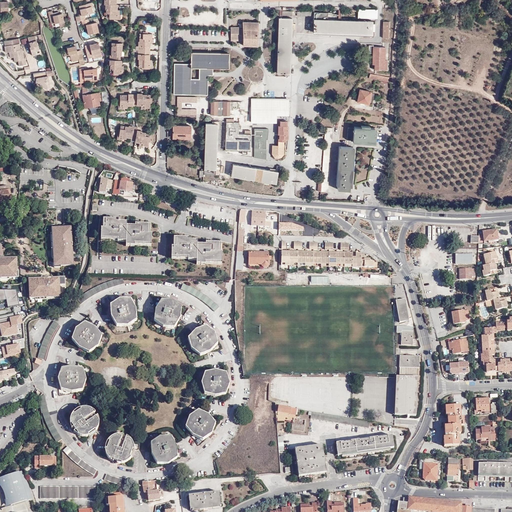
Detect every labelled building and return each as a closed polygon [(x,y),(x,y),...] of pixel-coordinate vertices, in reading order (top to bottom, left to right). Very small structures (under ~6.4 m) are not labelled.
[(0,11),(8,11),(8,1),(0,1),(0,11)] [(76,16),(77,21),(81,20),(85,19),(84,15),(92,12),(91,6),(93,6),(92,2),(79,5),(82,15),(76,16)] [(116,4),(105,4),(105,9),(106,9),(106,17),(109,17),(118,17),(118,15),(119,15),(119,14),(119,10),(117,10),(117,4),(116,4)] [(378,18),(377,8),(357,9),(358,18),(378,18)] [(52,23),(59,22),(64,21),(63,13),(60,14),(58,14),(58,12),(53,12),(53,10),(49,11),(52,23)] [(331,19),(332,14),(327,14),(327,12),(314,12),(313,32),(372,34),(372,21),(331,19)] [(89,24),(88,18),(85,19),(81,20),(83,25),(84,25),(85,24),(86,28),(88,34),(98,32),(95,22),(89,24)] [(290,73),(292,18),(278,18),(276,73),(290,73)] [(231,27),(231,39),(239,39),(239,40),(243,40),(243,45),(257,46),(258,22),(243,22),(243,29),(239,29),(239,27),(231,27)] [(138,41),(138,50),(150,51),(150,43),(150,40),(152,40),(152,39),(152,34),(148,34),(142,34),(140,34),(139,41),(138,41)] [(41,53),(35,36),(28,37),(30,43),(31,47),(30,48),(33,56),(41,53)] [(19,39),(5,41),(6,46),(5,46),(6,52),(10,52),(13,51),(14,57),(15,61),(18,61),(19,65),(26,64),(25,58),(24,58),(22,49),(21,49),(19,39)] [(85,47),(88,57),(93,56),(92,54),(101,52),(98,42),(90,44),(90,46),(85,47)] [(120,51),(122,51),(122,43),(111,42),(111,55),(109,55),(109,59),(122,60),(123,60),(123,56),(120,56),(120,51)] [(80,64),(85,63),(82,53),(78,54),(77,50),(76,45),(67,47),(68,50),(69,54),(70,54),(71,61),(79,59),(80,64)] [(374,66),(374,68),(386,69),(387,60),(385,59),(385,47),(373,47),(373,45),(369,45),(368,53),(372,53),(371,66),(374,66)] [(150,51),(138,50),(137,59),(139,59),(138,67),(141,67),(150,67),(150,65),(151,65),(151,64),(151,60),(150,60),(150,51)] [(207,95),(208,75),(213,75),(213,69),(229,69),(229,53),(192,52),(191,64),(174,64),(174,94),(207,95)] [(122,60),(109,59),(109,65),(110,65),(110,73),(113,73),(122,73),(122,71),(123,71),(123,70),(123,66),(121,66),(122,60)] [(83,69),(83,68),(79,68),(79,77),(84,76),(84,78),(92,78),(92,80),(97,79),(96,68),(88,69),(83,69)] [(46,71),(33,73),(34,78),(37,78),(36,81),(47,89),(50,87),(48,76),(47,76),(46,71)] [(387,82),(388,77),(369,73),(369,78),(387,82)] [(101,100),(100,91),(88,93),(87,87),(77,87),(78,95),(83,94),(85,107),(100,105),(99,101),(101,100)] [(371,91),(359,89),(357,101),(369,104),(371,91)] [(137,93),(137,94),(136,105),(141,105),(144,105),(144,108),(150,108),(150,95),(142,95),(142,93),(137,93)] [(136,105),(137,94),(128,94),(128,95),(120,95),(120,98),(120,106),(123,106),(123,107),(128,108),(128,106),(136,106),(136,105)] [(177,114),(196,114),(196,108),(181,108),(181,102),(197,102),(196,96),(177,96),(177,114)] [(288,99),(251,99),(251,123),(276,123),(276,115),(288,115),(288,99)] [(230,104),(230,114),(234,114),(234,117),(239,117),(239,108),(243,108),(243,104),(230,104)] [(242,150),(247,150),(250,150),(251,133),(238,133),(239,122),(226,121),(225,149),(242,150)] [(278,138),(288,139),(288,122),(280,121),(280,126),(278,126),(278,138)] [(126,137),(135,139),(137,130),(138,125),(137,123),(136,123),(136,127),(129,125),(128,127),(120,125),(120,128),(118,136),(121,137),(121,138),(122,138),(126,139),(126,137)] [(199,170),(199,181),(200,181),(200,177),(203,177),(203,174),(215,175),(217,123),(205,123),(203,168),(201,168),(201,170),(199,170)] [(191,139),(191,126),(172,125),(172,138),(191,139)] [(321,187),(320,191),(328,192),(333,128),(325,127),(323,162),(321,184),(321,187)] [(375,142),(376,129),(348,127),(347,140),(375,142)] [(269,129),(255,129),(254,156),(253,158),(266,160),(266,140),(268,140),(269,129)] [(137,130),(135,139),(135,142),(139,143),(142,143),(141,145),(143,145),(147,146),(150,133),(142,132),(142,131),(137,130)] [(283,154),(284,141),(278,141),(278,145),(273,145),(272,153),(275,157),(277,158),(281,157),(283,154)] [(349,190),(352,147),(340,146),(337,189),(349,190)] [(278,171),(233,164),(230,176),(276,183),(278,171)] [(129,182),(130,180),(130,179),(121,178),(121,181),(115,181),(113,194),(119,195),(119,191),(131,192),(133,183),(129,182)] [(100,179),(99,192),(106,193),(106,189),(112,189),(112,179),(100,179)] [(0,203),(11,202),(9,187),(0,187),(0,203)] [(251,225),(265,226),(266,212),(252,211),(251,225)] [(272,231),(273,213),(266,212),(265,226),(265,230),(272,231)] [(126,242),(126,226),(127,223),(121,222),(121,220),(103,219),(103,229),(101,229),(101,240),(118,241),(118,242),(126,242)] [(135,226),(126,226),(126,242),(126,246),(134,246),(134,245),(151,246),(152,235),(150,234),(150,225),(135,224),(135,226)] [(71,227),(58,228),(58,233),(53,233),(51,233),(52,258),(54,258),(54,262),(60,262),(61,266),(73,265),(73,252),(73,248),(75,248),(74,242),(72,242),(71,227)] [(483,236),(479,236),(479,242),(488,241),(488,243),(494,242),(494,241),(497,240),(496,230),(482,232),(483,236)] [(188,260),(196,261),(197,245),(197,241),(189,241),(189,238),(174,238),(173,247),(171,247),(171,259),(188,259),(188,260)] [(197,245),(196,261),(196,264),(205,265),(205,264),(221,265),(222,253),(220,253),(220,243),(205,243),(205,245),(197,245)] [(271,260),(271,257),(268,257),(269,253),(268,253),(264,253),(249,252),(249,267),(254,268),(254,265),(261,265),(263,268),(267,268),(268,267),(268,260),(271,260)] [(285,266),(289,266),(290,252),(281,252),(281,263),(285,263),(285,266)] [(290,252),(289,266),(294,266),(294,264),(298,264),(298,253),(290,252)] [(360,267),(361,255),(356,254),(356,252),(352,253),(352,254),(352,265),(357,265),(357,267),(360,267)] [(484,260),(485,265),(494,263),(498,262),(497,260),(496,260),(495,252),(483,255),(484,260)] [(313,253),(305,253),(305,264),(313,264),(313,253)] [(321,253),(313,253),(313,264),(321,264),(321,253)] [(328,264),(336,265),(336,253),(328,253),(328,264)] [(336,265),(344,265),(344,254),(337,253),(336,253),(336,265)] [(473,263),(473,254),(456,254),(455,263),(473,263)] [(364,259),(364,255),(361,255),(360,267),(373,268),(373,263),(373,262),(370,262),(370,260),(364,259)] [(0,276),(9,276),(9,277),(13,277),(13,272),(17,271),(17,258),(4,259),(3,262),(0,262),(0,276)] [(483,266),(484,271),(482,271),(483,277),(497,274),(496,270),(494,263),(485,265),(483,266)] [(475,276),(475,269),(459,270),(459,279),(471,279),(471,276),(475,276)] [(123,284),(122,277),(112,281),(98,286),(89,291),(79,298),(78,300),(81,304),(86,300),(92,296),(99,292),(113,287),(123,284)] [(65,285),(65,279),(50,281),(46,281),(46,282),(42,282),(29,283),(30,292),(35,292),(35,297),(60,295),(60,285),(65,285)] [(183,283),(180,289),(190,293),(199,299),(205,303),(214,311),(219,307),(210,299),(203,294),(199,291),(191,287),(183,283)] [(493,300),(499,299),(497,288),(485,291),(486,296),(487,301),(493,300)] [(16,289),(4,289),(7,302),(8,307),(24,303),(22,296),(17,297),(16,289)] [(506,302),(505,297),(499,299),(493,300),(495,310),(507,308),(505,302),(506,302)] [(119,299),(110,306),(111,317),(116,326),(127,327),(137,320),(136,309),(131,299),(119,299)] [(172,300),(161,300),(155,310),(154,321),(162,327),(174,328),(180,318),(181,307),(172,300)] [(493,311),(495,310),(493,300),(487,301),(485,302),(486,307),(492,306),(493,311)] [(406,301),(397,303),(401,324),(410,322),(406,301)] [(469,320),(468,311),(452,313),(453,324),(465,323),(465,321),(469,320)] [(9,316),(10,321),(0,323),(0,328),(1,335),(6,335),(6,333),(17,331),(16,326),(17,326),(17,322),(21,321),(20,314),(9,316)] [(59,325),(54,321),(45,336),(42,345),(40,348),(38,358),(44,359),(46,353),(47,348),(50,341),(51,340),(54,333),(56,330),(59,325)] [(84,323),(76,329),(72,340),(79,348),(89,352),(98,346),(101,336),(95,328),(84,323)] [(506,323),(495,323),(496,328),(496,331),(504,331),(504,328),(506,328),(506,323)] [(205,326),(196,330),(188,338),(191,349),(199,356),(210,351),(217,344),(214,333),(205,326)] [(473,328),(465,330),(466,337),(473,336),(473,328)] [(413,331),(402,331),(401,345),(412,345),(413,331)] [(484,336),(481,336),(482,344),(490,343),(490,340),(493,340),(493,335),(484,336)] [(468,351),(466,337),(461,338),(461,340),(449,342),(449,348),(452,348),(452,350),(453,354),(468,351)] [(2,347),(4,357),(16,355),(15,353),(20,352),(19,348),(24,347),(24,338),(13,340),(14,345),(2,347)] [(403,377),(397,376),(397,377),(395,415),(416,416),(417,377),(416,377),(417,368),(419,368),(419,357),(400,356),(400,367),(404,367),(403,377)] [(467,362),(448,363),(448,375),(459,374),(459,379),(462,379),(462,374),(468,374),(467,362)] [(72,367),(61,369),(58,379),(58,381),(61,390),(72,392),(82,390),(86,380),(83,369),(72,367)] [(0,380),(4,380),(4,379),(9,377),(9,375),(16,374),(15,373),(21,372),(21,368),(8,370),(8,371),(0,372),(0,380)] [(215,370),(205,373),(201,384),(204,394),(215,397),(226,394),(229,383),(226,373),(215,370)] [(339,377),(340,416),(350,416),(349,377),(339,377)] [(45,395),(38,396),(41,412),(42,412),(45,420),(50,431),(56,441),(62,438),(59,434),(55,428),(52,422),(50,414),(48,408),(45,395)] [(475,400),(476,411),(481,411),(481,412),(484,412),(484,414),(489,414),(489,399),(475,400)] [(294,414),(295,409),(275,405),(275,411),(277,412),(281,413),(289,414),(294,414)] [(461,417),(460,405),(445,406),(446,415),(448,415),(448,426),(444,426),(445,437),(444,438),(444,446),(459,445),(458,434),(460,434),(460,425),(464,425),(464,417),(461,417)] [(70,422),(79,436),(82,436),(85,437),(89,436),(93,434),(95,432),(97,430),(99,426),(99,422),(99,419),(98,415),(96,417),(93,413),(95,412),(93,410),(89,408),(84,407),(80,408),(77,410),(74,412),(71,415),(70,419),(70,422)] [(198,411),(189,416),(185,427),(192,436),(202,440),(212,434),(215,423),(208,415),(198,411)] [(369,428),(370,422),(350,418),(311,411),(310,418),(369,428)] [(76,434),(79,436),(70,422),(70,424),(70,427),(72,429),(73,432),(76,434)] [(304,425),(292,423),(291,430),(303,431),(304,425)] [(476,440),(480,440),(481,440),(481,438),(488,438),(488,441),(491,441),(495,441),(495,432),(490,432),(490,427),(481,428),(481,430),(475,430),(476,440)] [(108,458),(123,463),(126,462),(129,460),(131,458),(133,455),(134,450),(134,446),(133,443),(130,439),(127,436),(125,438),(122,437),(123,435),(117,435),(112,436),(109,439),(106,442),(105,445),(105,447),(105,451),(106,454),(108,458)] [(392,435),(373,438),(375,450),(390,448),(393,448),(392,435)] [(160,437),(151,443),(151,454),(157,464),(168,464),(177,458),(176,446),(170,437),(160,437)] [(373,438),(354,441),(356,453),(375,450),(373,438)] [(338,456),(341,455),(356,453),(354,441),(336,443),(338,456)] [(326,472),(324,462),(324,458),(325,458),(325,455),(323,455),(322,445),(295,448),(297,460),(294,461),(295,463),(297,463),(299,476),(326,472)] [(68,446),(67,446),(63,450),(74,461),(83,468),(94,476),(97,470),(90,466),(80,458),(76,455),(68,446)] [(40,456),(40,457),(34,457),(34,468),(40,468),(40,465),(56,466),(56,457),(40,456)] [(458,482),(459,459),(449,458),(447,481),(458,482)] [(468,470),(473,470),(472,458),(463,459),(463,465),(468,464),(468,470)] [(433,459),(425,459),(424,463),(423,463),(423,469),(423,478),(425,480),(431,480),(437,481),(437,464),(432,464),(433,459)] [(479,464),(478,475),(511,475),(511,464),(510,464),(487,463),(487,464),(483,463),(483,464),(479,464)] [(5,484),(12,506),(24,502),(26,501),(33,499),(31,491),(27,482),(22,472),(5,477),(1,483),(5,484)] [(115,477),(106,474),(104,480),(111,482),(120,484),(121,479),(115,477)] [(142,485),(146,500),(148,500),(160,499),(159,494),(161,494),(160,491),(159,491),(159,490),(157,490),(154,490),(154,481),(142,482),(142,485)] [(97,498),(97,487),(97,486),(40,486),(40,499),(97,498)] [(190,509),(192,509),(219,506),(221,506),(219,492),(210,492),(211,494),(206,494),(206,493),(202,493),(202,495),(198,495),(197,494),(188,495),(190,509)] [(123,511),(122,497),(108,498),(107,498),(108,505),(109,505),(109,511),(123,511)] [(470,511),(471,507),(472,499),(441,499),(408,498),(403,497),(403,503),(399,502),(397,511),(470,511)] [(358,507),(358,504),(358,498),(353,498),(353,511),(370,511),(370,503),(366,503),(366,504),(360,504),(360,507),(358,507)] [(343,511),(343,502),(334,502),(334,504),(334,506),(332,506),(332,504),(332,501),(326,501),(326,511),(343,511)] [(0,509),(0,511),(27,511),(24,502),(12,506),(0,509)] [(317,511),(317,502),(312,502),(312,505),(310,505),(310,504),(300,504),(300,511),(317,511)]
